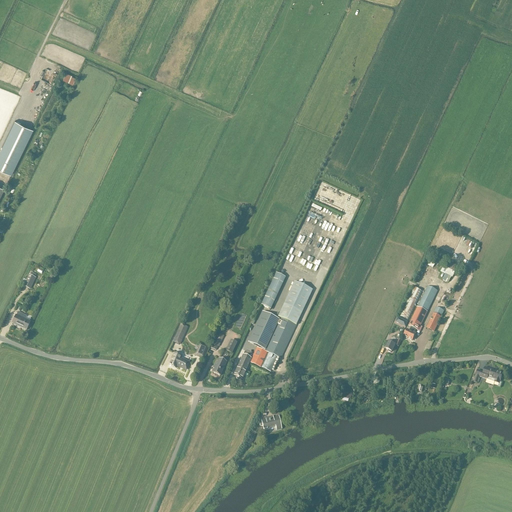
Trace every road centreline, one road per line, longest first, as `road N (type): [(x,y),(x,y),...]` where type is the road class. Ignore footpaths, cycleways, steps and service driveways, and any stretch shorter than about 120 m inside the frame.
road 1 (unclassified): [(0,338),(194,389),(253,391),(477,358),(511,364)]
road 2 (track): [(273,511),(287,495),(382,452),(433,447),(463,449),(463,457)]
road 3 (track): [(194,389),(151,511)]
road 4 (track): [(463,457),(391,462),(367,511)]
